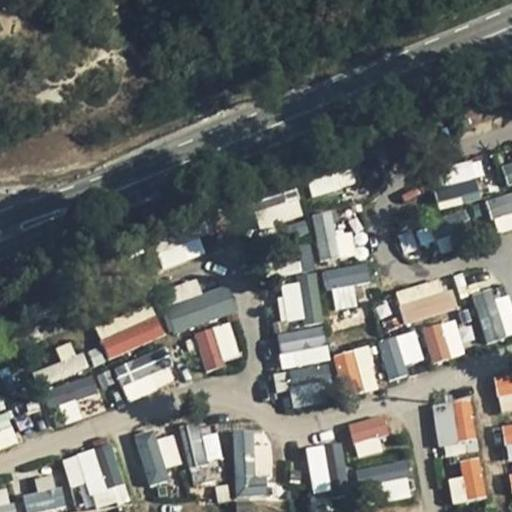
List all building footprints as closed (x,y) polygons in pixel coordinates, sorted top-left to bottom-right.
[(427,172),(439,210),(480,198),(473,176),(484,173),(479,156),(427,172)] [(511,160),(502,162),(505,180),(511,179),(511,160)] [(295,190),(251,203),(258,229),(303,217),(295,190)] [(511,227),(511,191),(488,198),(495,232),(511,227)] [(312,213),(321,260),(340,257),(331,210),(312,213)] [(412,232),(421,260),(469,244),(460,217),(412,232)] [(163,268),(205,254),(198,236),(157,250),(163,268)] [(354,285),(371,281),(367,262),(324,271),(332,310),(358,305),(354,285)] [(323,319),(315,275),(299,278),(307,322),(323,319)] [(405,324),(454,308),(444,276),(394,292),(405,324)] [(227,284),(201,293),(197,278),(174,286),(180,304),(166,309),(174,332),(236,312),(227,284)] [(298,282),(278,284),(282,322),(302,320),(298,282)] [(511,304),(507,288),(472,299),(486,343),(511,334),(511,304)] [(191,332),(201,371),(240,361),(231,323),(191,332)] [(386,376),(426,365),(415,326),(389,334),(389,335),(376,338),(386,376)] [(366,334),(343,339),(345,350),(334,353),(343,396),(377,388),(366,334)] [(127,402),(178,380),(163,345),(112,367),(127,402)] [(291,407),(333,403),(329,365),(287,369),(291,407)] [(511,371),(493,376),(502,414),(511,411),(511,371)] [(93,375),(45,390),(50,407),(98,392),(93,375)] [(438,445),(477,440),(471,398),(432,403),(438,445)] [(0,414),(0,449),(19,443),(7,412),(0,414)] [(380,436),(388,434),(385,415),(349,422),(355,456),(382,452),(380,436)] [(511,424),(501,427),(509,462),(511,461),(511,424)] [(192,463),(220,460),(217,427),(189,430),(192,463)] [(269,497),(268,429),(232,429),(233,497),(269,497)] [(181,472),(173,430),(136,437),(144,479),(181,472)] [(323,444),(332,491),(349,488),(340,441),(323,444)] [(310,492),(328,491),(323,444),(306,446),(310,492)] [(69,488),(89,485),(93,507),(125,501),(115,445),(63,454),(69,488)] [(412,496),(405,459),(356,469),(362,506),(412,496)] [(443,471),(454,506),(489,496),(479,460),(443,471)] [(35,477),(39,492),(22,496),(25,511),(43,511),(63,508),(55,472),(35,477)] [(0,488),(0,511),(14,511),(9,487),(0,488)]
